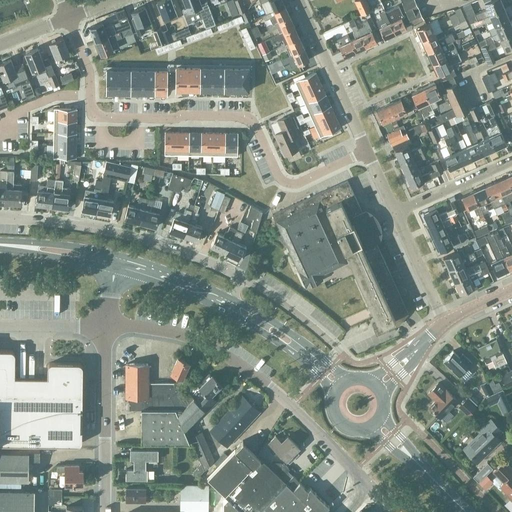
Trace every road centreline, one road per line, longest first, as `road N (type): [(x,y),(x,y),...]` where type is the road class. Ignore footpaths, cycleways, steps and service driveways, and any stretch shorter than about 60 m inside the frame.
road 1 (residential): [(365,150),(290,183),(277,175),(245,117),(99,117),(90,95)]
road 2 (unclassified): [(240,278),(119,233),(0,218)]
road 3 (unclassified): [(103,511),(104,325)]
road 4 (unclassified): [(104,325),(191,338),(271,388)]
road 5 (unclassified): [(395,511),(271,388)]
road 6 (residential): [(365,150),(297,0)]
road 7 (primary): [(350,379),(230,298)]
road 8 (primary): [(224,310),(311,367),(332,397)]
road 9 (residential): [(394,213),(511,160)]
road 10 (primary): [(230,298),(118,255)]
